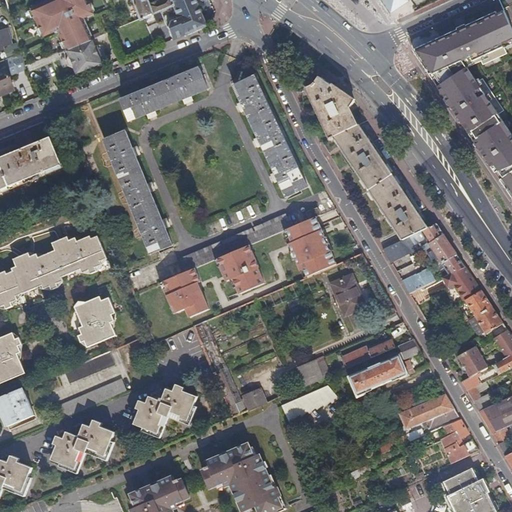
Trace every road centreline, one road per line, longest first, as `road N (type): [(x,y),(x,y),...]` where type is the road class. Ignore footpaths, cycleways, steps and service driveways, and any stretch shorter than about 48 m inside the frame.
road 1 (residential): [(245,27),(511,487)]
road 2 (residential): [(0,126),(245,27)]
road 3 (unknown): [(0,449),(172,375),(192,349)]
road 4 (primary): [(454,177),(430,127),(375,57)]
road 5 (primary): [(360,68),(454,177)]
road 6 (primary): [(260,1),(360,68)]
